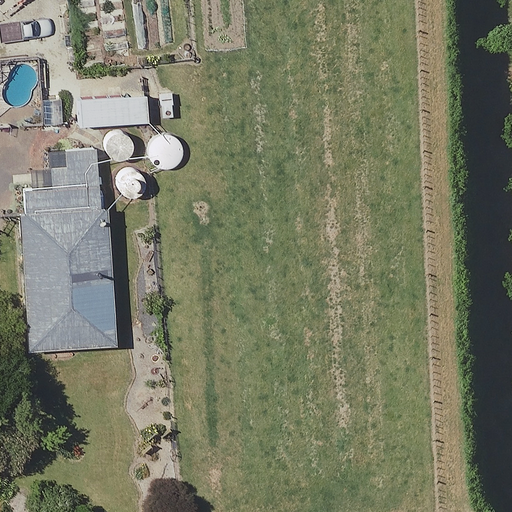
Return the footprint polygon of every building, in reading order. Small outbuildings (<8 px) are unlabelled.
[(144,89),(77,91),(78,120),(145,118),(144,89)] [(102,167),(106,168),(110,168),(115,168),(118,166),(122,164),(125,162),(128,159),(130,155),(132,151),(133,148),(133,143),(132,139),(131,135),(129,132),(127,128),(124,126),(120,123),(116,122),(112,121),(108,121),(104,121),(100,123),(96,125),(93,127),(90,130),(88,134),(87,138),(86,142),(86,146),(86,150),(87,154),(89,157),(92,161),(95,163),(98,166),(102,167)] [(149,167),(153,169),(157,170),(161,170),(166,170),(170,169),(173,167),(177,164),(180,161),(182,157),(184,153),(185,149),(185,145),(185,141),(184,137),(182,133),(179,129),(176,126),(172,124),(169,122),(164,121),(160,121),(156,121),(152,123),(148,125),(144,127),(141,130),(139,134),(137,138),(136,142),(136,146),(136,150),(138,155),(140,158),(142,162),(145,165),(149,167)] [(83,146),(40,148),(41,179),(10,180),(18,338),(98,334),(83,146)] [(122,210),(126,210),(132,210),(133,210),(137,209),(141,207),(144,205),(147,202),(149,198),(150,195),(151,191),(151,187),(151,183),(150,179),(148,175),(145,172),(142,170),(139,167),(135,166),(131,165),(127,165),(123,165),(120,167),(116,168),(113,171),(110,174),(108,177),(107,181),(106,185),(106,189),(106,193),(107,197),(109,200),(112,203),(115,206),(118,208),(122,210)]
